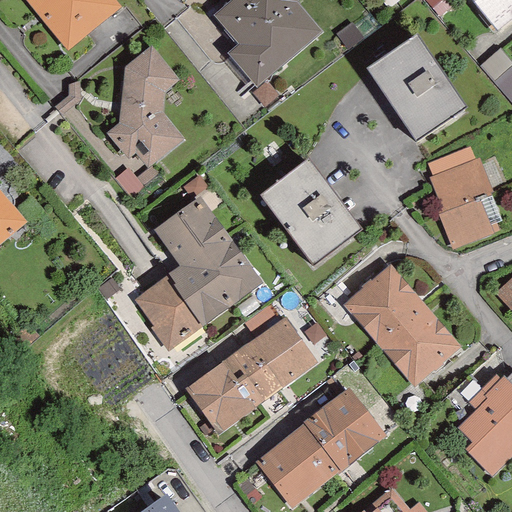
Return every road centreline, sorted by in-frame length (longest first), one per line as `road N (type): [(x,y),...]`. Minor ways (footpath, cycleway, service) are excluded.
road 1 (residential): [(235,511),(139,379)]
road 2 (residential): [(511,346),(457,279),(511,251)]
